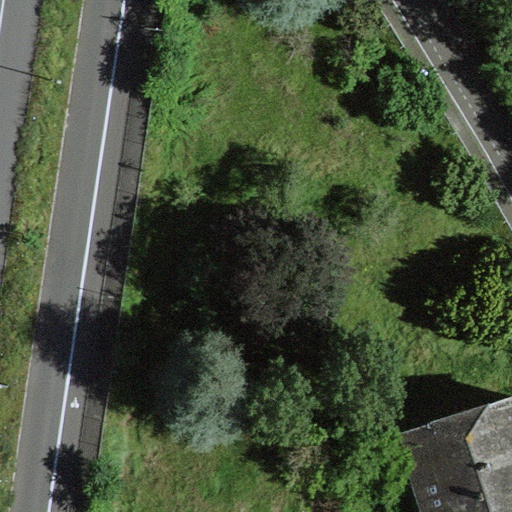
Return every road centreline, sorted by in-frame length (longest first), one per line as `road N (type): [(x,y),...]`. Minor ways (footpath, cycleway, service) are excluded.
road 1 (secondary): [(36,511),(108,0)]
road 2 (residential): [(511,166),(411,0)]
road 3 (secondary): [(17,0),(0,122)]
